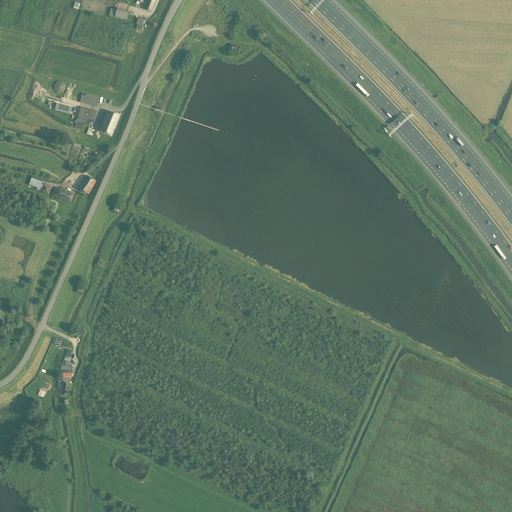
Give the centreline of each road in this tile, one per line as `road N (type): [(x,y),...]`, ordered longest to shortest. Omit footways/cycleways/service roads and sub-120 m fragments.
road 1 (unclassified): [(0,385),(41,326),(179,0)]
road 2 (track): [(332,483),(395,337),(190,237)]
road 3 (motorway): [(278,0),(420,143),(511,259)]
road 4 (track): [(254,408),(84,324),(131,209)]
road 5 (motorway): [(511,215),(439,126),(316,0)]
road 6 (track): [(82,411),(72,416),(74,341),(41,326)]
